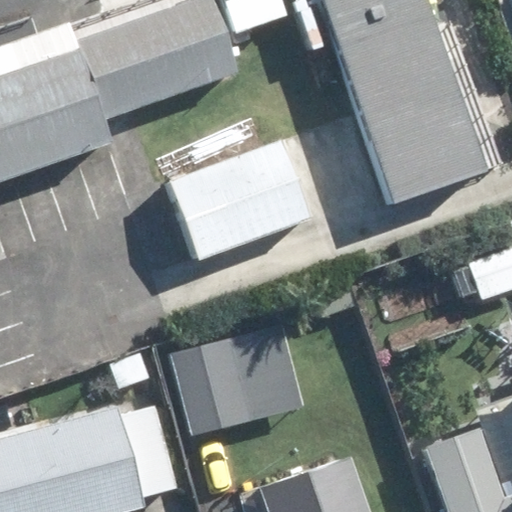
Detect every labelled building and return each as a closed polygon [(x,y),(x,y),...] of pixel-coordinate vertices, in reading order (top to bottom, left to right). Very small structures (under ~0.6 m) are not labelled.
[(0,140),(61,119),(54,99),(186,52),(167,0),(66,0),(22,16),(15,0),(9,0),(0,3),(0,140)] [(380,0),(277,0),(340,179),(431,148),(380,0)] [(229,113),(119,154),(149,236),(260,195),(229,113)] [(298,156),(262,169),(273,204),(310,192),(298,156)] [(319,343),(313,317),(282,325),(288,351),(319,343)] [(267,329),(161,357),(183,441),(290,414),(267,329)] [(136,356),(107,367),(117,396),(146,384),(136,356)] [(112,410),(0,440),(0,511),(137,511),(139,511),(135,500),(169,491),(147,410),(114,418),(112,410)] [(362,511),(345,459),(255,488),(262,511),(362,511)]
